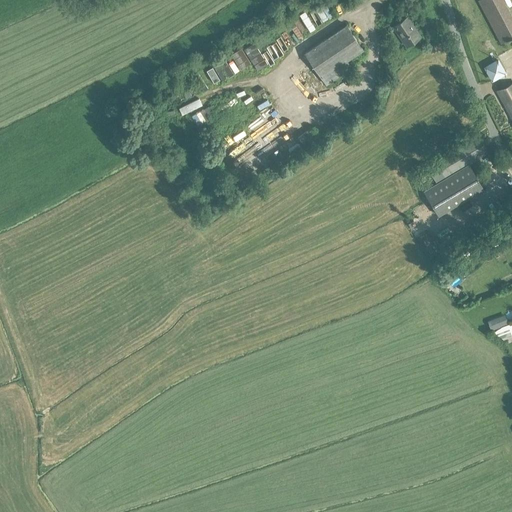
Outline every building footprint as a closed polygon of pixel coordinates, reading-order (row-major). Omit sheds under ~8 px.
[(511,18),(502,0),(477,0),(500,43),(511,37),(511,18)] [(406,18),(393,26),(406,46),(420,37),(406,18)] [(346,25),(304,53),(326,85),(351,68),(346,61),(363,50),(346,25)] [(492,82),(506,73),(498,58),(483,67),(492,82)] [(511,83),(497,91),(511,119),(511,83)] [(436,184),(423,191),(438,215),(483,189),(468,164),(488,153),(477,135),(426,166),(436,184)] [(511,241),(511,234),(499,243),(503,248),(511,241)] [(466,266),(471,272),(481,263),(477,258),(466,266)]
